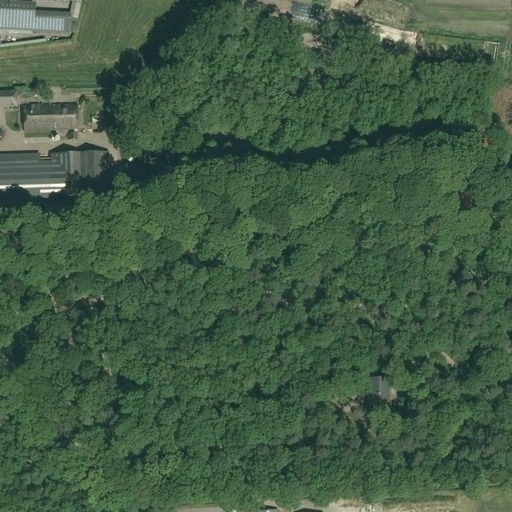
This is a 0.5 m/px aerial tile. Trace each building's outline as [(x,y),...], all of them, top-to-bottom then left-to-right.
[(35,3),(0,1),(0,30),(69,35),(70,15),(34,12),(35,3)] [(0,107),(16,107),(16,92),(0,92),(0,107)] [(24,131),(69,130),(73,130),(73,133),(69,133),(69,141),(77,141),(77,133),(76,133),(76,130),(76,106),(23,107),(24,131)] [(109,153),(87,153),(88,198),(110,197),(109,153)] [(72,154),(50,154),(51,198),(73,198),(72,154)] [(0,156),(0,208),(41,207),(39,155),(0,156)] [(368,379),(367,410),(387,411),(389,380),(368,379)] [(352,387),(345,398),(352,402),(358,391),(352,387)]
